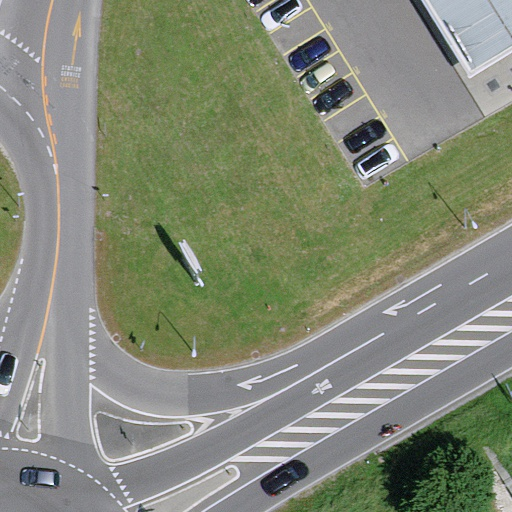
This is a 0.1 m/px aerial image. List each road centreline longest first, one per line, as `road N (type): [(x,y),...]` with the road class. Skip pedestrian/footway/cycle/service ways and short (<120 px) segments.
road 1 (primary): [(439,330),(79,504)]
road 2 (primary): [(231,511),(439,330)]
